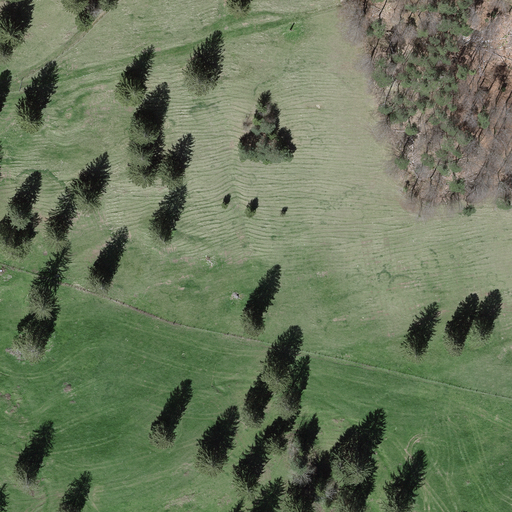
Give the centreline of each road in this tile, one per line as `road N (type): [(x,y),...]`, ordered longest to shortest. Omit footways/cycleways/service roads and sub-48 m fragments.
road 1 (track): [(11,85),(167,52),(349,0)]
road 2 (track): [(115,0),(53,56),(0,88)]
